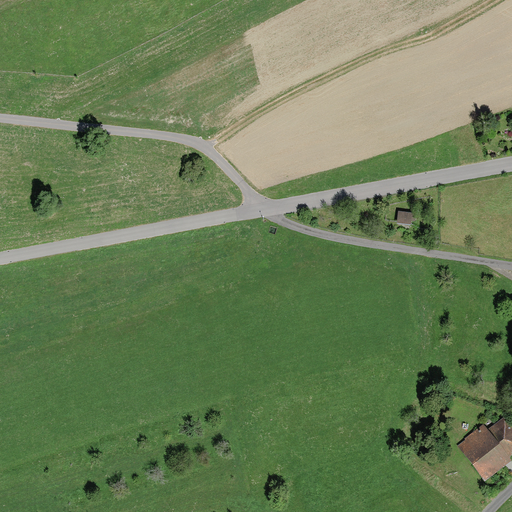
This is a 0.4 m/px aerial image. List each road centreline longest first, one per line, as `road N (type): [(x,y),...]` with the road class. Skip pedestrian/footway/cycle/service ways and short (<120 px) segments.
road 1 (residential): [(0,118),(191,141),(260,207)]
road 2 (unclassified): [(260,207),(0,256)]
road 3 (residential): [(511,266),(334,236),(260,207)]
road 4 (unclassified): [(511,163),(260,207)]
